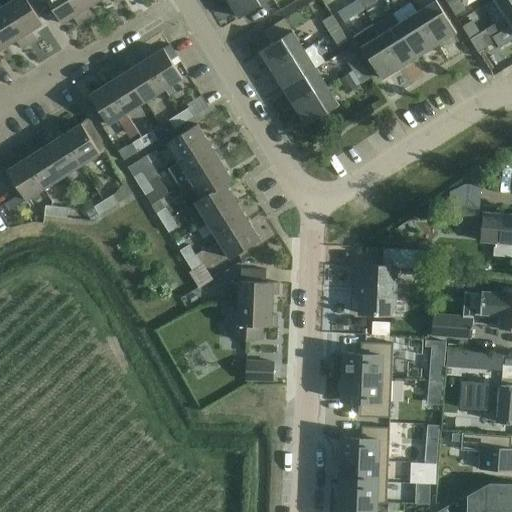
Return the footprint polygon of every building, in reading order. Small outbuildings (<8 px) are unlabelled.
[(13,0),(5,6),(29,45),(36,41),(30,31),(42,24),(27,0),(13,0)] [(46,0),(62,24),(74,16),(80,25),(86,21),(72,0),(46,0)] [(72,0),(86,21),(93,17),(87,8),(99,1),(98,0),(72,0)] [(228,0),(240,18),(268,0),(228,0)] [(358,0),(356,0),(345,7),(338,12),(344,22),(364,9),(358,0)] [(376,0),(358,0),(364,9),(377,1),(376,0)] [(459,0),(453,0),(448,3),(455,16),(465,10),(459,0)] [(511,0),(495,0),(506,17),(511,13),(511,0)] [(418,12),(438,44),(456,32),(436,1),(418,12)] [(0,8),(0,38),(5,47),(17,40),(23,49),(29,45),(5,6),(0,8)] [(399,24),(419,56),(438,44),(418,12),(399,24)] [(470,39),(478,52),(496,41),(493,37),(511,26),(511,13),(506,17),(480,33),(470,39)] [(322,21),(330,34),(340,27),(332,15),(322,21)] [(470,39),(480,33),(472,20),(462,27),(470,39)] [(381,35),(400,67),(419,56),(399,24),(381,35)] [(340,27),(330,34),(338,47),(348,41),(340,27)] [(272,70),(304,50),(292,31),(260,51),(272,70)] [(362,47),(371,62),(382,79),(400,67),(381,35),(362,47)] [(145,60),(164,90),(183,78),(164,48),(145,60)] [(283,88),(315,68),(304,50),(272,70),(283,88)] [(345,58),(353,71),(363,64),(355,51),(345,58)] [(164,90),(145,60),(127,72),(146,102),(164,90)] [(371,77),(363,64),(353,71),(361,83),(371,77)] [(315,68),(283,88),(295,107),(327,87),(315,68)] [(108,83),(127,113),(146,102),(127,72),(108,83)] [(348,95),(357,89),(348,74),(339,80),(348,95)] [(127,113),(108,83),(90,95),(108,125),(118,119),(124,129),(133,124),(127,113)] [(327,87),(295,107),(307,125),(339,106),(327,87)] [(185,122),(194,116),(189,107),(179,113),(185,122)] [(185,122),(179,113),(170,119),(175,128),(185,122)] [(142,137),(148,146),(167,134),(160,123),(151,129),(152,131),(142,137)] [(63,135),(82,165),(100,154),(81,124),(63,135)] [(180,161),(209,143),(197,124),(180,135),(168,142),(180,161)] [(44,147),(63,177),(82,165),(63,135),(44,147)] [(127,145),(119,150),(125,161),(148,146),(142,137),(127,147),(127,145)] [(209,143),(180,161),(192,180),(221,162),(209,143)] [(63,177),(44,147),(26,159),(45,189),(63,177)] [(45,189),(26,159),(7,170),(26,200),(45,189)] [(141,159),(128,167),(140,186),(148,181),(153,178),(141,159)] [(203,199),(226,185),(233,181),(221,162),(192,180),(203,198),(203,199)] [(152,205),(160,200),(148,181),(140,186),(152,205)] [(208,222),(237,203),(226,185),(203,199),(203,198),(196,202),(208,222)] [(104,201),(110,210),(121,203),(116,194),(104,201)] [(11,200),(4,204),(9,211),(15,207),(11,200)] [(152,205),(164,224),(172,218),(160,200),(152,205)] [(110,210),(104,201),(96,207),(101,216),(110,210)] [(249,222),(237,203),(208,222),(220,240),(249,222)] [(57,218),(58,208),(47,206),(45,216),(57,218)] [(455,221),(479,223),(479,207),(455,206),(455,221)] [(96,207),(86,213),(92,222),(101,216),(96,207)] [(58,208),(57,218),(68,219),(69,209),(58,208)] [(484,212),(483,224),(482,242),(494,244),(493,255),(511,256),(511,215),(503,214),(484,212)] [(172,218),(164,224),(169,233),(177,227),(172,218)] [(249,222),(220,240),(231,258),(260,240),(249,222)] [(187,260),(196,255),(190,245),(180,250),(187,260)] [(360,314),(380,315),(395,316),(397,267),(417,268),(417,250),(383,249),(383,266),(356,265),(355,283),(361,283),(360,314)] [(190,273),(199,289),(214,280),(204,264),(202,266),(196,255),(187,260),(194,271),(190,273)] [(239,293),(239,303),(272,305),(273,295),(278,295),(278,283),(266,282),(266,270),(241,269),(241,281),(240,281),(240,284),(230,283),(229,293),(239,293)] [(433,301),(449,302),(450,277),(434,275),(433,301)] [(482,291),(480,314),(501,316),(500,329),(511,329),(511,289),(503,289),(502,293),(482,291)] [(231,339),(242,340),(262,340),(263,327),(276,327),(277,315),(272,315),(272,305),(239,303),(238,314),(232,314),(231,339)] [(433,314),(432,335),(471,337),(472,317),(433,314)] [(344,354),(343,377),(392,379),(393,343),(377,343),(361,342),(361,354),(344,354)] [(483,354),(482,369),(502,371),(504,355),(483,354)] [(246,379),(254,380),(274,381),(275,362),(246,361),(246,379)] [(343,389),(342,401),(359,402),(358,417),(390,418),(392,379),(343,377),(343,389)] [(461,406),(461,408),(490,410),(491,394),(499,394),(498,410),(497,422),(511,423),(511,386),(501,385),(501,384),(490,383),(490,384),(463,382),(462,390),(461,406)] [(341,449),(340,460),(388,462),(390,429),(390,427),(362,426),(362,438),(341,438),(341,449)] [(450,431),(449,438),(457,438),(456,451),(473,452),(473,469),(511,471),(511,449),(509,449),(510,436),(450,431)] [(340,470),(339,481),(387,483),(388,462),(340,460),(340,470)] [(339,491),(338,501),(387,503),(387,483),(339,481),(339,491)] [(511,511),(511,483),(490,483),(439,511),(437,511),(511,511)] [(337,511),(376,511),(377,504),(387,504),(387,503),(338,501),(337,511)]
